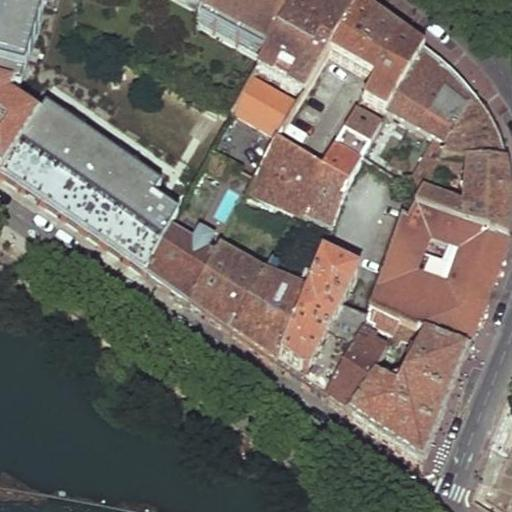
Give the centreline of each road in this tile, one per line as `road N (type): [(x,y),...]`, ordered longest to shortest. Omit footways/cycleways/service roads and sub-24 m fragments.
road 1 (residential): [(0,217),(438,511)]
road 2 (residential): [(511,334),(441,511)]
